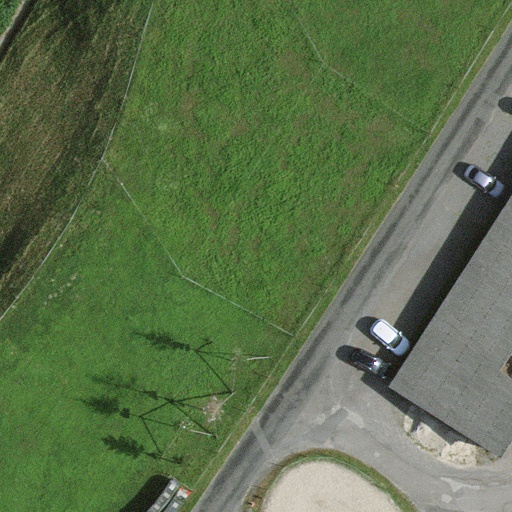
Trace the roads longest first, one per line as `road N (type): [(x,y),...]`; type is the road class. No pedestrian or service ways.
road 1 (unclassified): [(511,38),(211,511)]
road 2 (unknown): [(511,498),(435,495),(294,380)]
